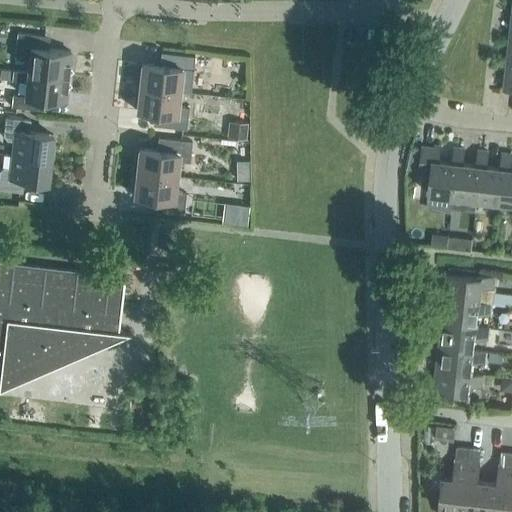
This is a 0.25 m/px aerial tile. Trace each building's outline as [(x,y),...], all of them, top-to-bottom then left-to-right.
[(44,35),(17,32),(14,54),(29,56),(27,71),(67,76),(70,51),(42,48),(44,35)] [(192,77),(194,55),(166,52),(165,65),(141,62),(139,86),(178,91),(180,76),(192,77)] [(0,68),(0,71),(0,77),(11,79),(13,70),(0,68)] [(65,101),(67,76),(27,71),(13,70),(11,79),(26,81),(24,96),(12,94),(11,106),(36,109),(37,98),(65,101)] [(177,106),(178,91),(139,86),(136,110),(160,113),(158,125),(186,129),(188,107),(177,106)] [(50,158),(53,134),(29,132),(30,120),(5,117),(3,135),(7,140),(13,140),(11,154),(50,158)] [(233,137),(245,138),(247,122),(235,121),(233,137)] [(189,162),(192,141),(164,137),(162,150),(139,147),(136,171),(176,176),(177,161),(189,162)] [(457,162),(452,162),(439,160),(440,146),(434,145),(434,147),(422,145),(422,147),(419,169),(419,172),(431,174),(429,193),(453,196),(457,162)] [(419,169),(422,147),(412,146),(408,168),(419,169)] [(481,165),(476,164),(463,163),(464,148),(454,147),(452,162),(457,162),(453,196),(477,199),(481,165)] [(504,168),(500,167),(486,165),(488,151),(478,150),(476,164),(481,165),(477,199),(501,201),(504,168)] [(511,168),(510,168),(511,154),(502,153),(500,167),(504,168),(501,201),(511,202),(511,168)] [(47,182),(50,158),(11,154),(10,168),(4,167),(0,169),(0,188),(22,191),(23,179),(47,182)] [(238,169),(238,181),(248,181),(248,169),(238,169)] [(174,191),(176,176),(136,171),(133,195),(157,198),(155,211),(183,214),(186,192),(174,191)] [(438,246),(447,248),(448,236),(432,235),(431,246),(438,246)] [(471,250),(472,238),(448,236),(447,248),(464,250),(471,250)] [(0,388),(130,333),(118,331),(121,304),(125,274),(123,274),(123,276),(0,262),(0,388)] [(493,288),(494,276),(479,275),(479,278),(447,274),(444,298),(467,301),(466,304),(479,305),(479,302),(481,286),(493,288)] [(505,297),(494,296),(493,303),(504,304),(505,297)] [(491,303),(479,302),(479,305),(466,304),(467,301),(444,298),(442,322),(464,325),(464,328),(476,329),(476,326),(478,313),(490,314),(491,303)] [(488,327),(476,326),(476,329),(464,328),(464,325),(442,322),(439,346),(461,349),(461,352),(473,353),(474,350),(475,337),(487,338),(488,327)] [(486,351),(474,350),(473,353),(461,352),(461,349),(439,346),(436,370),(459,372),(458,376),(471,377),(471,373),(472,361),(484,362),(486,351)] [(498,360),(499,352),(487,351),(486,358),(498,360)] [(483,375),(471,373),(471,377),(458,376),(459,372),(436,370),(434,394),(468,398),(470,385),(482,386),(483,375)] [(501,385),(506,391),(511,391),(511,379),(502,378),(501,385)] [(435,435),(444,436),(445,427),(436,426),(435,435)] [(461,511),(469,447),(457,446),(453,477),(443,476),(439,511),(461,511)] [(484,511),(487,481),(477,480),(481,448),(469,447),(461,511),(484,511)] [(506,511),(511,459),(511,451),(501,450),(497,482),(487,481),(484,511),(506,511)]
